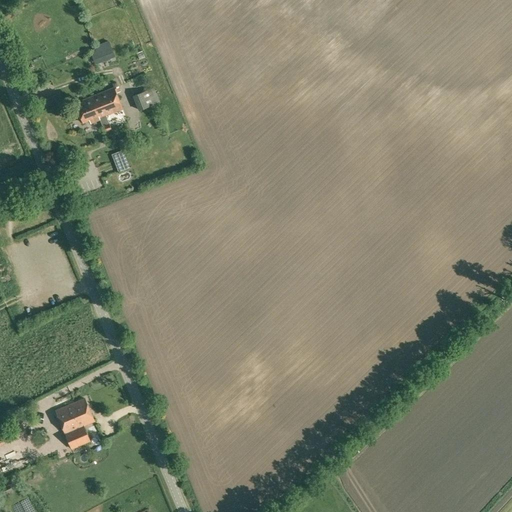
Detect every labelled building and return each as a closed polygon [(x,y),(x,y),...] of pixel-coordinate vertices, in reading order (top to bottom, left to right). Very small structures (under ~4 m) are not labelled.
[(91,52),(95,63),(114,56),(109,42),(94,48),(95,51),(91,52)] [(98,94),(106,115),(123,109),(115,88),(98,94)] [(133,95),(138,109),(156,103),(150,88),(133,95)] [(106,115),(98,94),(84,100),(84,102),(76,105),(83,123),(99,116),(108,139),(114,136),(106,115)] [(114,156),(117,168),(127,165),(124,153),(114,156)] [(56,411),(65,432),(72,448),(90,441),(84,426),(95,421),(85,398),(56,411)] [(0,434),(0,445),(25,433),(20,424),(6,431),(7,431),(0,434)]
